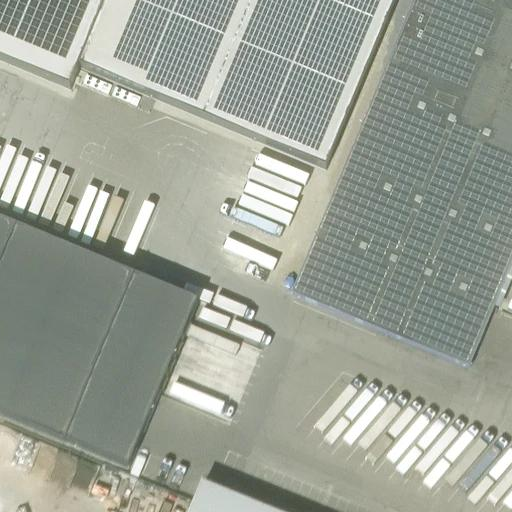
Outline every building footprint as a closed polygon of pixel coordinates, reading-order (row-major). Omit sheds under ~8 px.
[(0,0),(0,63),(69,92),(77,74),(107,0),(0,0)] [(325,175),(397,0),(107,0),(77,74),(325,175)] [(511,0),(415,0),(291,298),(293,298),(469,372),(511,269),(511,0)] [(0,415),(129,470),(200,302),(0,218),(0,415)] [(264,511),(203,486),(192,511),(264,511)]
